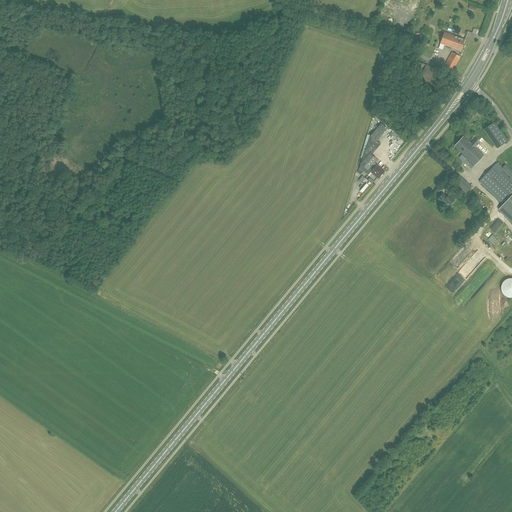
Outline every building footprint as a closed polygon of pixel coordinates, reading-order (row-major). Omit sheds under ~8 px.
[(444,32),(440,43),(455,49),(455,48),(461,50),(465,39),(459,37),(444,32)] [(452,52),(445,64),(453,69),(460,57),(452,52)] [(436,87),(442,76),(425,67),(419,78),(436,87)] [(495,122),(484,129),(497,148),(501,145),(508,141),(495,122)] [(380,123),(370,135),(376,140),(387,128),(380,123)] [(362,158),(358,172),(361,175),(364,171),(366,173),(368,175),(370,173),(371,172),(376,176),(378,178),(384,171),(377,164),(375,167),(374,168),(373,169),(370,167),(371,166),(377,159),(371,154),(380,143),(376,140),(370,135),(362,158)] [(472,144),(470,142),(464,136),(454,146),(460,152),(474,165),(484,155),(475,147),(480,142),(477,139),(472,144)] [(474,166),(467,159),(464,162),(471,169),(474,166)] [(511,181),(511,180),(511,170),(505,164),(502,168),(500,166),(498,168),(495,165),(479,181),(504,204),(498,209),(511,221),(511,181)] [(448,198),(443,193),(437,199),(441,202),(445,206),(448,203),(450,205),(455,200),(450,196),(448,198)]
